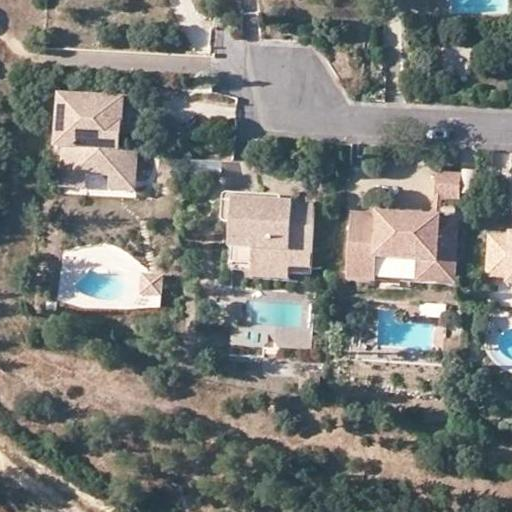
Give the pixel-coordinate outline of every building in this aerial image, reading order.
[(115,179),(140,180),(141,154),(124,153),(117,153),(118,125),(125,126),(126,101),(62,98),(60,151),(68,152),(66,177),(91,178),(92,175),(115,176),(115,179)] [(124,153),(125,126),(118,125),(117,153),(124,153)] [(462,175),(437,174),(435,199),(441,199),(460,200),(462,175)] [(91,193),(91,178),(66,177),(66,192),(91,193)] [(139,196),(140,180),(115,179),(114,194),(139,196)] [(291,254),(312,255),(315,208),(281,204),(257,203),(257,195),(228,194),(223,198),(222,218),(227,224),(232,224),(230,250),(232,251),(253,251),(253,267),(291,269),(291,254)] [(277,196),(257,195),(257,203),(281,204),(281,200),(277,196)] [(434,219),(352,215),(348,280),(376,281),(377,261),(420,263),(419,283),(455,285),(459,220),(440,219),(434,219)] [(509,276),(509,282),(511,282),(511,237),(511,240),(490,239),(488,275),(509,276)] [(232,265),(253,267),(253,251),(232,251),(232,265)] [(312,270),(312,255),(291,254),(291,269),(312,270)] [(289,281),(291,269),(253,267),(252,279),(289,281)] [(162,275),(144,275),(144,295),(162,295),(162,275)]
